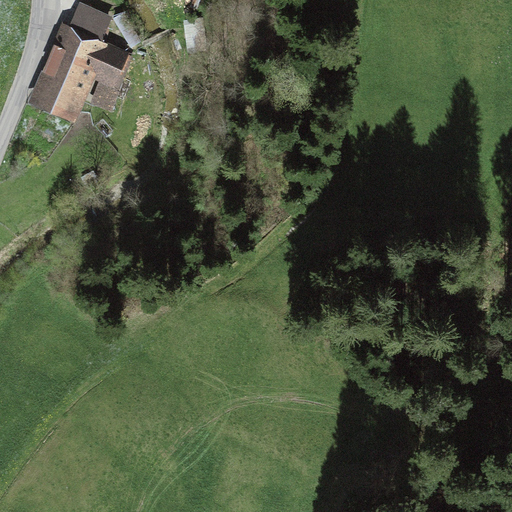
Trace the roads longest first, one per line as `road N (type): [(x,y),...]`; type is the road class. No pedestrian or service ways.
road 1 (track): [(0,491),(50,424),(308,219),(338,159),(365,0)]
road 2 (track): [(351,511),(385,476),(511,390)]
road 3 (unclassified): [(0,140),(26,77),(43,0)]
